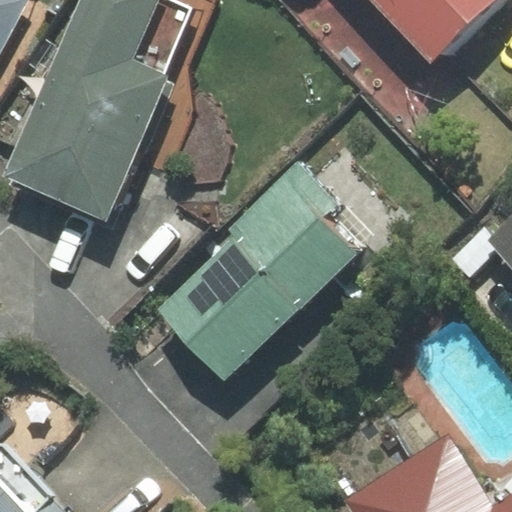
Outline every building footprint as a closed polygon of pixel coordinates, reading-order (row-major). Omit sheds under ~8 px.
[(0,0),(0,47),(24,1),(22,0),(0,0)] [(81,0),(4,176),(106,220),(167,80),(160,78),(191,7),(175,0),(81,0)] [(511,0),(365,0),(439,75),(511,2),(511,0)] [(224,374),(355,248),(325,217),(338,204),(298,162),(228,230),(235,237),(160,309),(224,374)] [(511,215),(487,239),(511,266),(511,215)] [(350,511),(511,511),(511,498),(493,510),(449,438),(343,501),(350,511)] [(0,444),(0,511),(64,511),(3,444),(0,444)]
